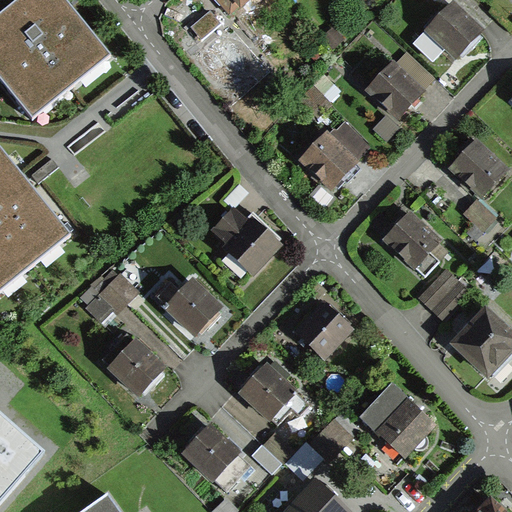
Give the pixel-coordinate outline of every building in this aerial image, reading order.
[(110,59),(62,0),(27,0),(0,22),(0,80),(33,121),(110,59)] [(253,0),(214,0),(228,15),(238,6),(242,10),(253,0)] [(485,34),(453,4),(413,45),(433,64),(443,53),(456,65),(485,34)] [(211,14),(193,30),(203,41),(221,25),(211,14)] [(346,41),(333,28),(321,38),(333,52),(346,41)] [(426,95),(395,65),(366,95),(388,116),(375,130),(387,142),(399,130),(395,126),(426,95)] [(344,118),(314,87),(301,100),(330,131),(344,118)] [(371,148),(346,123),(331,138),(328,135),(299,164),(332,196),(362,165),(358,162),(371,148)] [(510,173),(478,143),(450,172),(482,202),(510,173)] [(0,296),(69,241),(0,155),(0,296)] [(497,220),(477,201),(463,215),(483,235),(497,220)] [(248,223),(234,210),(211,233),(227,249),(223,252),(253,281),(283,250),(279,246),(283,243),(255,215),(248,223)] [(442,247),(410,216),(383,244),(415,276),(418,272),(424,278),(439,263),(432,257),(442,247)] [(472,294),(445,270),(418,300),(446,324),(472,294)] [(140,293),(121,275),(118,277),(113,273),(95,291),(92,289),(82,299),(90,307),(88,310),(103,324),(114,312),(118,316),(140,293)] [(181,295),(170,285),(157,299),(168,310),(165,312),(195,341),(225,311),(194,282),(181,295)] [(353,334),(323,307),(295,337),(325,365),(353,334)] [(511,359),(511,334),(486,310),(451,346),(490,383),(511,359)] [(135,344),(128,337),(103,363),(109,369),(107,372),(138,402),(168,371),(137,342),(135,344)] [(298,394),(267,366),(238,399),(270,428),(274,424),(278,427),(292,412),(300,419),(309,409),(296,396),(298,394)] [(436,431),(392,389),(362,421),(406,462),(436,431)] [(358,433),(340,416),(310,446),(328,463),(358,433)] [(0,510),(46,460),(0,419),(0,510)] [(241,458),(208,428),(181,458),(213,488),(241,458)] [(294,453),(276,435),(253,458),(272,476),(294,453)] [(342,511),(316,487),(292,511),(342,511)] [(114,511),(107,500),(89,511),(114,511)] [(236,511),(227,502),(215,511),(236,511)] [(501,511),(491,502),(481,511),(501,511)]
